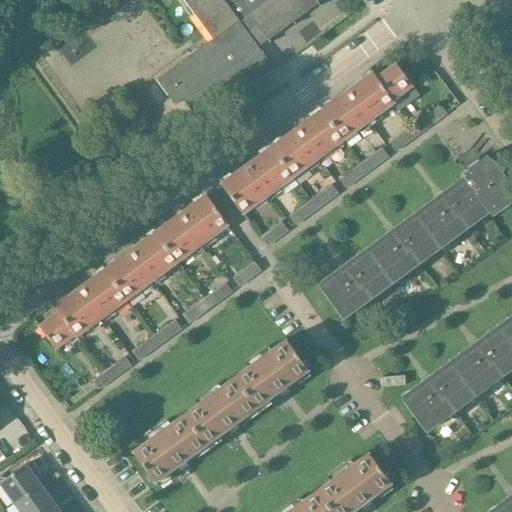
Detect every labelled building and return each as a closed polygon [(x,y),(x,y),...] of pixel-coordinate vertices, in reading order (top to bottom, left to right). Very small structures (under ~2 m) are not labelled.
[(184,0),(213,41),(160,77),(184,111),(264,56),(259,48),(326,3),(323,0),(184,0)] [(376,79),(393,102),(412,88),(395,65),(376,79)] [(394,104),(393,102),(376,79),(371,73),(321,111),(343,141),(394,104)] [(293,178),(343,141),(321,111),(270,148),(293,178)] [(411,127),(417,136),(428,128),(421,119),(411,127)] [(417,136),(411,127),(400,135),(406,144),(417,136)] [(395,152),(406,144),(400,135),(389,143),(395,152)] [(242,215),(293,178),(270,148),(220,185),(242,215)] [(382,148),(371,156),(378,165),(389,157),(382,148)] [(378,165),(371,156),(360,164),(367,173),(378,165)] [(343,319),(488,212),(493,217),(511,203),(511,186),(499,169),(486,157),(461,175),(465,181),(320,288),(343,319)] [(367,173),(360,164),(350,172),(356,181),(367,173)] [(356,181),(350,172),(339,180),(346,189),(356,181)] [(332,185),(321,193),(327,202),(338,194),(332,185)] [(327,202),(321,193),(310,202),(316,210),(327,202)] [(205,196),(180,215),(154,233),(177,263),(227,226),(205,196)] [(306,218),(316,210),(310,202),(300,209),(306,218)] [(295,226),(306,218),(300,209),(289,217),(295,226)] [(282,223),(271,231),(277,239),(288,231),(282,223)] [(277,239),(271,231),(260,239),(266,247),(277,239)] [(177,263),(154,233),(104,270),(127,300),(177,263)] [(261,271),(254,262),(244,270),(250,279),(261,271)] [(76,338),(127,300),(104,270),(54,307),(58,313),(75,336),(76,338)] [(239,287),(250,279),(244,270),(233,278),(239,287)] [(226,283),(214,291),(221,300),(232,292),(226,283)] [(221,300),(214,291),(203,299),(210,308),(221,300)] [(210,308),(203,299),(199,303),(193,307),(199,316),(210,308)] [(199,316),(193,307),(188,310),(182,315),(189,324),(199,316)] [(75,336),(58,313),(39,327),(56,350),(75,336)] [(426,432),(511,368),(511,319),(403,401),(426,432)] [(175,320),(164,328),(171,337),(182,329),(175,320)] [(160,345),(171,337),(164,328),(153,336),(160,345)] [(149,353),(160,345),(153,336),(142,344),(149,353)] [(285,340),(260,359),(234,378),(257,409),(308,371),(306,369),(309,367),(304,360),(301,362),(285,340)] [(149,353),(142,344),(132,352),(138,361),(149,353)] [(125,357),(114,365),(120,374),(131,366),(125,357)] [(109,382),(120,374),(114,365),(102,373),(109,382)] [(99,390),(109,382),(102,373),(92,381),(99,390)] [(206,446),(257,409),(234,378),(184,415),(206,446)] [(206,446),(184,415),(132,452),(149,474),(145,477),(150,483),(154,481),(155,483),(206,446)] [(368,453),(342,471),(317,490),(333,511),(352,511),(391,484),(389,481),(392,479),(387,473),(385,475),(368,453)] [(24,465),(0,482),(0,486),(13,504),(39,485),(24,465)] [(39,485),(13,504),(18,511),(42,511),(53,504),(39,485)] [(333,511),(317,490),(287,511),(333,511)] [(511,511),(511,498),(493,511),(511,511)]
